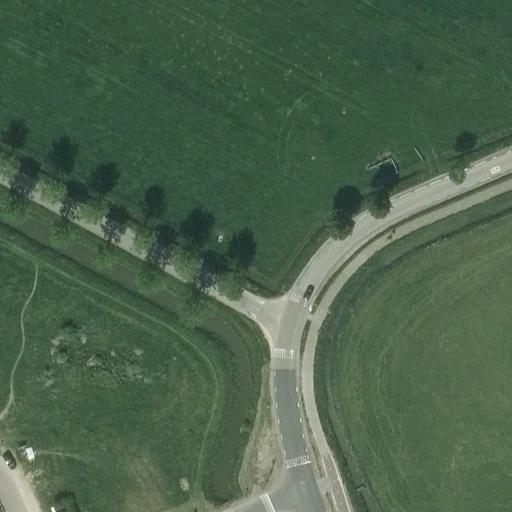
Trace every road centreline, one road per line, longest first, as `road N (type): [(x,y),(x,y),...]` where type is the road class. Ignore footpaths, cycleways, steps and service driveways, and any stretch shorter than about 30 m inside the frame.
road 1 (unclassified): [(287,323),(0,173)]
road 2 (tertiary): [(287,323),(327,253),(404,204),(511,160)]
road 3 (tertiary): [(308,482),(283,392),(287,323)]
